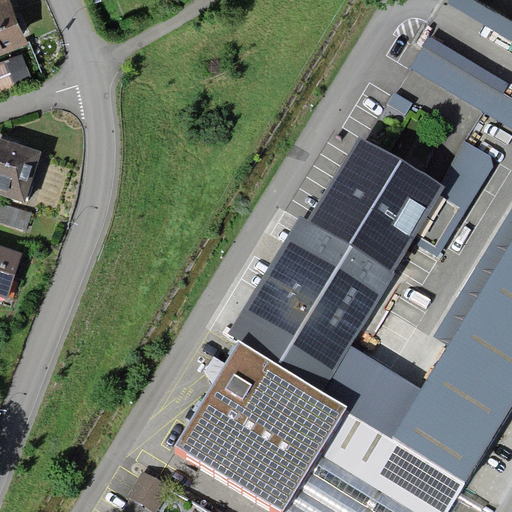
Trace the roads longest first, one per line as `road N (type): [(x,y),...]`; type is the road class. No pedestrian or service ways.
road 1 (residential): [(80,511),(396,0)]
road 2 (residential): [(0,464),(103,181),(92,80)]
road 3 (residential): [(92,80),(206,0)]
